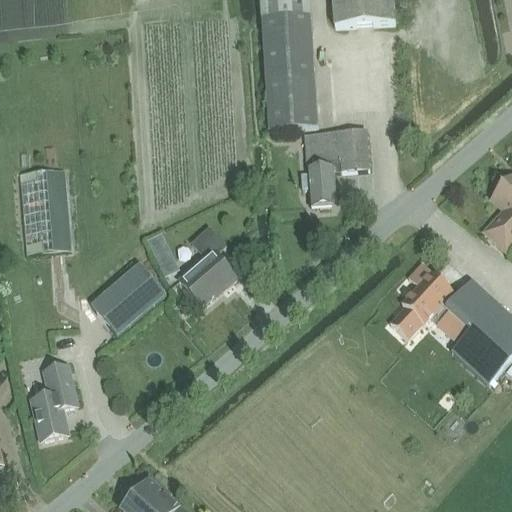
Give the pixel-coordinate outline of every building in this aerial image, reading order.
[(318,132),(311,20),(309,0),(261,0),(269,135),(318,132)] [(394,0),(333,0),(335,31),(396,27),(394,0)] [(334,177),(342,176),(370,174),(367,134),(305,139),(308,178),(302,179),(303,194),(309,194),(311,210),(336,208),(334,177)] [(70,254),(65,174),(20,178),(26,257),(70,254)] [(504,215),(485,236),(506,256),(511,249),(511,181),(492,203),(504,215)] [(192,247),(206,263),(180,285),(201,309),(221,292),(223,295),(237,283),(216,259),(226,251),(210,232),(192,247)] [(33,325),(77,324),(76,264),(32,265),(33,325)] [(92,310),(118,341),(167,299),(140,268),(92,310)] [(406,313),(390,329),(408,345),(423,329),(424,330),(454,298),(422,268),(409,283),(415,288),(408,296),(412,300),(402,310),(404,311),(406,313)] [(511,322),(472,285),(446,313),(471,336),(452,356),(489,390),(511,365),(511,322)] [(68,440),(63,414),(77,411),(68,371),(44,376),(50,400),(31,405),(41,446),(68,440)] [(138,499),(126,511),(181,511),(179,510),(178,511),(168,502),(171,499),(149,479),(134,496),(138,499)]
